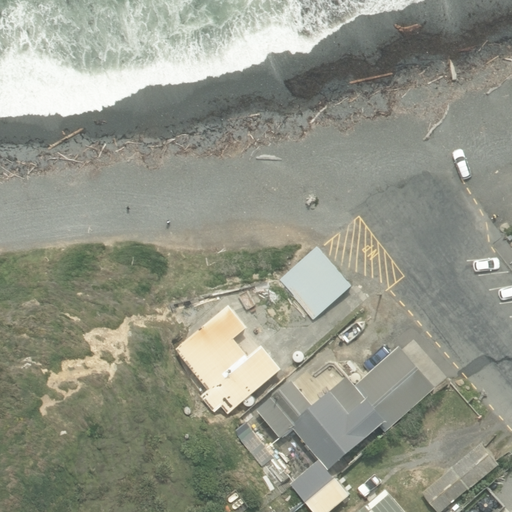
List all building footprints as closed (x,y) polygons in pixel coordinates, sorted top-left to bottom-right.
[(313,320),(352,287),(318,247),(279,281),(313,320)] [(249,357),(234,340),(249,328),(230,305),(176,350),(209,390),(200,397),(213,412),(221,406),(228,415),(283,369),(263,345),(249,357)] [(398,414),(429,387),(411,366),(381,391),(379,389),(367,400),(349,379),(331,394),(329,391),(312,406),(292,381),(258,410),(282,439),(294,429),(328,469),(385,422),(392,429),(403,420),(398,414)] [(275,488),(288,478),(254,432),(241,442),(275,488)] [(469,491),(499,464),(482,444),(422,494),(437,511),(441,511),(468,490),(469,491)] [(324,511),(347,493),(317,458),(289,483),(313,511),(324,511)] [(406,511),(387,490),(361,511),(406,511)]
